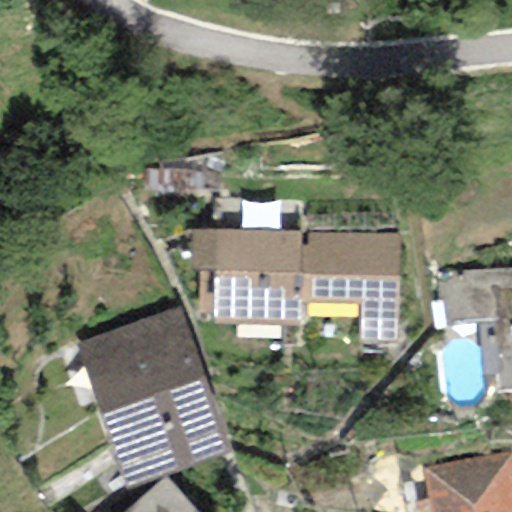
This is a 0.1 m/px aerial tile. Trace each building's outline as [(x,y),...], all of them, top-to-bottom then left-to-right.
[(395,232),(189,231),(189,272),(199,272),(199,314),(213,314),(214,326),(304,326),(304,304),(361,304),(361,343),(395,343),(395,232)] [(511,269),(433,275),(435,280),(445,325),(478,322),(483,375),(495,374),(496,395),(511,393),(511,269)] [(73,342),(125,488),(165,476),(231,451),(179,305),(73,342)] [(511,511),(511,453),(422,471),(429,511),(511,511)] [(194,511),(165,476),(121,511),(194,511)]
